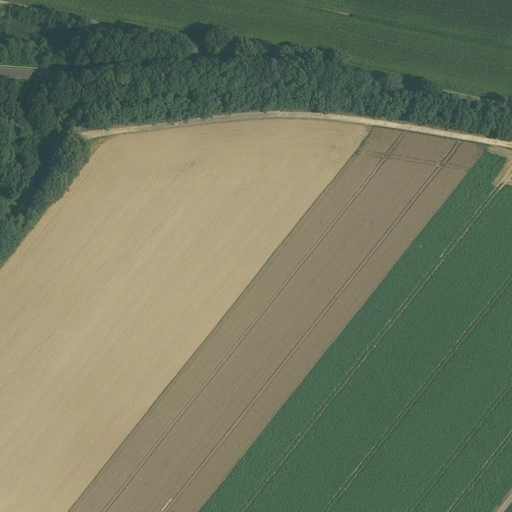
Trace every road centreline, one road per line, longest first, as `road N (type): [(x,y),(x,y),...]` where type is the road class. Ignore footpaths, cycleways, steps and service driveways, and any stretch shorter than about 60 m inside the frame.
road 1 (track): [(25,218),(59,155),(82,140),(297,120),(511,149)]
road 2 (tertiary): [(0,80),(302,75),(511,110)]
road 3 (track): [(0,5),(207,57),(217,78)]
